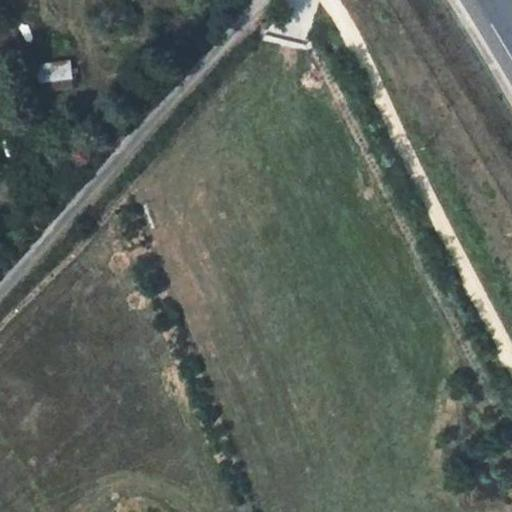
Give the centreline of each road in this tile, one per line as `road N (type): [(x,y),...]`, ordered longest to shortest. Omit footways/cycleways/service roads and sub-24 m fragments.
road 1 (track): [(511,366),(328,0)]
road 2 (residential): [(0,288),(253,0)]
